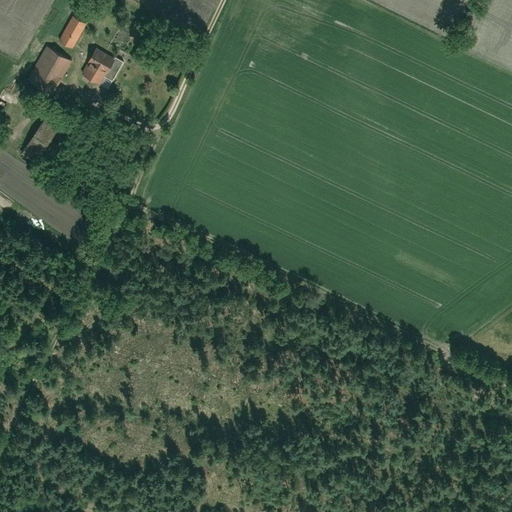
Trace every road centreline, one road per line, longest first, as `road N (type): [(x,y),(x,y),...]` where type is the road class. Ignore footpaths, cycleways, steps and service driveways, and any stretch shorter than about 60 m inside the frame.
road 1 (track): [(0,469),(149,153)]
road 2 (track): [(224,0),(165,121),(152,126),(79,98)]
